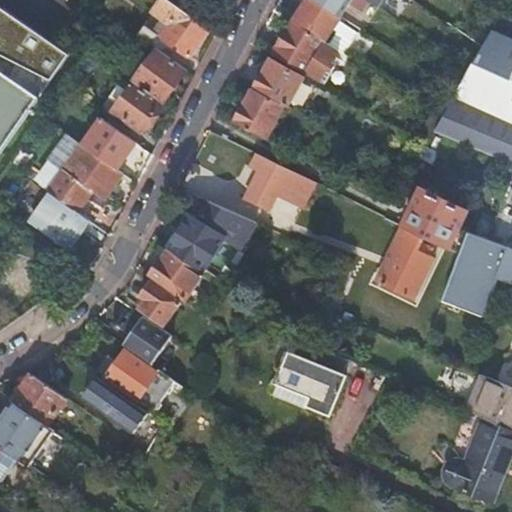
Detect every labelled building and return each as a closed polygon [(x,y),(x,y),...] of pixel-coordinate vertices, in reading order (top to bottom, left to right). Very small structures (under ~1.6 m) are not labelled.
[(210,30),(165,0),(163,0),(150,19),(168,31),(159,44),(141,32),(138,36),(159,50),(184,68),(210,30)] [(314,0),(308,0),(294,22),(324,42),(332,30),(337,33),(329,45),(339,51),(352,31),(338,21),(341,17),(314,0)] [(360,10),(366,0),(314,0),(341,17),(350,3),(360,10)] [(380,9),(386,0),(366,0),(380,9)] [(487,0),(484,5),(501,16),(510,0),(487,0)] [(34,28),(0,4),(0,160),(71,55),(58,46),(34,28)] [(328,69),(339,51),(329,45),(324,42),(294,22),(293,22),(272,55),(323,86),(332,72),(328,69)] [(470,71),(455,98),(511,122),(511,39),(493,31),(483,49),(470,71)] [(188,71),(184,68),(159,50),(134,84),(135,85),(163,105),(188,71)] [(90,77),(98,67),(89,60),(82,70),(90,77)] [(285,107),(286,108),(302,79),(303,78),(270,60),(254,90),(285,107)] [(302,79),(286,108),(303,117),(319,88),(302,79)] [(142,133),(163,105),(135,85),(115,113),(121,117),(142,133)] [(254,90),(235,124),(267,141),(285,107),(254,90)] [(443,119),(434,135),(511,166),(511,122),(455,98),(443,119)] [(121,117),(115,113),(112,116),(118,121),(121,117)] [(417,143),(426,148),(434,135),(443,119),(434,113),(417,143)] [(138,144),(103,119),(84,146),(119,171),(138,144)] [(119,171),(84,146),(83,146),(50,192),(77,212),(79,213),(94,193),(105,201),(124,175),(119,171)] [(277,198),(290,172),(258,156),(251,169),(260,174),(246,201),(270,212),(277,198)] [(303,211),(316,185),(290,172),(277,198),(303,211)] [(422,238),(460,257),(468,235),(459,231),(467,213),(422,190),(403,228),(422,238)] [(32,222),(70,249),(90,222),(79,213),(77,212),(75,214),(50,196),(32,222)] [(202,274),(204,271),(205,272),(225,241),(240,250),(256,224),(210,203),(199,221),(191,216),(170,251),(202,274)] [(121,216),(122,214),(111,206),(106,206),(96,226),(112,233),(121,216)] [(419,244),(422,238),(403,228),(376,283),(412,300),(436,253),(419,244)] [(511,250),(487,242),(468,235),(460,257),(442,304),(480,319),(497,278),(511,283),(511,250)] [(204,276),(202,274),(170,251),(162,262),(161,262),(157,263),(151,270),(151,274),(152,274),(151,276),(186,301),(204,276)] [(166,323),(179,305),(180,306),(182,304),(181,303),(181,302),(153,282),(141,298),(145,301),(142,306),(166,323)] [(130,337),(123,346),(152,366),(173,336),(143,317),(133,331),(130,337)] [(119,330),(130,337),(133,331),(123,324),(119,330)] [(321,351),(300,343),(294,357),(291,356),(278,386),(311,400),(308,408),(330,417),(347,379),(344,378),(350,363),(321,351)] [(125,352),(107,378),(139,401),(153,411),(155,412),(171,390),(179,395),(184,388),(183,387),(176,383),(159,371),(157,373),(125,352)] [(72,403),(29,372),(9,379),(22,389),(13,402),(48,426),(64,404),(69,407),(72,403)] [(149,413),(136,405),(98,377),(83,398),(134,434),(149,413)] [(511,388),(492,381),(483,400),(477,416),(491,421),(511,430),(511,388)] [(311,400),(278,386),(274,397),(307,411),(308,408),(311,400)] [(136,405),(149,413),(150,415),(153,411),(139,401),(136,405)] [(28,467),(54,431),(48,426),(13,402),(0,419),(0,448),(1,449),(16,459),(28,467)] [(97,436),(105,426),(88,414),(81,425),(97,436)] [(511,430),(491,421),(471,466),(466,464),(464,463),(461,463),(459,463),(457,463),(454,465),(451,467),(449,470),(448,474),(448,478),(448,481),(449,484),(451,487),(454,489),(457,491),(490,505),(511,453),(511,430)] [(0,482),(16,459),(1,449),(0,449),(0,482)] [(348,473),(331,465),(325,478),(342,486),(348,473)] [(375,485),(348,473),(342,486),(369,498),(375,485)]
